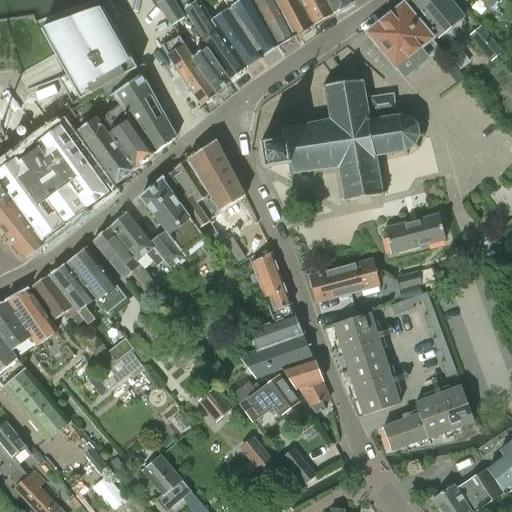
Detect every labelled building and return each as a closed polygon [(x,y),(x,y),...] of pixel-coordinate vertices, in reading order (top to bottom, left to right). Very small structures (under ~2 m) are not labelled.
[(161,0),(157,3),(173,26),(185,17),(173,0),(161,0)] [(179,0),(206,38),(203,40),(207,47),(230,78),(245,68),(213,19),(199,0),(179,0)] [(223,0),(229,8),(213,19),(245,68),(246,68),(278,46),(252,0),(223,0)] [(252,0),(278,46),(295,35),(276,0),(252,0)] [(276,0),(295,35),(312,24),(298,0),(276,0)] [(301,0),(313,23),(314,23),(333,13),(325,0),(301,0)] [(328,0),(335,12),(354,2),(352,0),(328,0)] [(409,0),(408,2),(438,38),(463,17),(449,0),(409,0)] [(482,0),(490,9),(500,0),(482,0)] [(367,34),(395,68),(398,66),(406,75),(439,48),(403,4),(367,34)] [(60,65),(66,74),(58,78),(73,104),(80,100),(102,87),(108,97),(112,94),(141,75),(152,96),(153,95),(154,96),(160,92),(132,42),(125,46),(103,8),(41,30),(60,65)] [(480,26),(479,27),(470,35),(490,60),(501,52),(480,26)] [(162,46),(161,47),(173,64),(172,64),(172,65),(174,67),(179,74),(179,75),(188,89),(200,106),(198,107),(199,108),(214,95),(219,91),(217,89),(183,42),(177,33),(175,34),(173,35),(175,39),(162,46)] [(183,42),(217,89),(231,79),(230,78),(207,47),(197,54),(195,51),(198,49),(190,37),(183,42)] [(121,107),(154,154),(175,139),(175,136),(153,96),(154,96),(153,95),(152,96),(141,75),(112,94),(121,107)] [(264,141),(264,142),(261,143),(261,145),(259,145),(260,149),(262,148),(263,156),(265,164),(263,165),(263,168),(265,168),(266,169),(268,169),(269,170),(272,170),(272,168),(276,168),(276,172),(289,169),(289,172),(288,172),(288,177),(291,176),(291,174),(308,172),(308,174),(311,174),(311,171),(324,169),(325,172),(327,171),(327,169),(339,168),(342,182),(340,183),(340,186),(342,186),(344,198),(342,198),(344,203),(348,203),(347,201),(381,195),(381,197),(386,196),(385,191),(382,191),(380,179),(383,179),(382,175),(379,176),(376,156),(389,154),(389,156),(393,155),(393,153),(404,151),(405,154),(407,154),(407,150),(413,145),(418,148),(419,146),(416,145),(420,136),(424,136),(424,134),(420,133),(419,125),(422,122),(421,121),(417,124),(410,116),(413,114),(412,112),(408,116),(401,115),(400,112),(397,112),(397,116),(396,116),(393,95),(368,98),(368,96),(365,97),(363,84),(365,83),(365,79),(360,80),(360,82),(343,85),(327,87),(326,85),(322,86),(323,90),(325,90),(327,103),(325,104),(326,107),(328,107),(330,120),(318,123),(317,121),(314,122),(314,124),(304,125),(303,124),(299,124),(299,126),(284,129),(284,127),(279,128),(280,132),(282,132),(283,139),(267,142),(267,140),(264,141)] [(56,111),(54,112),(64,126),(77,117),(68,103),(67,103),(65,105),(56,111)] [(101,125),(134,170),(154,154),(121,107),(113,112),(113,117),(101,125)] [(116,184),(117,183),(133,171),(95,118),(78,131),(116,184)] [(197,203),(210,221),(218,233),(217,233),(238,266),(254,256),(238,229),(252,219),(240,200),(244,198),(216,141),(188,160),(210,195),(197,203)] [(164,180),(198,230),(210,221),(197,203),(210,195),(188,160),(175,171),(164,180)] [(141,200),(165,231),(150,242),(171,268),(184,257),(185,258),(204,242),(206,241),(198,230),(164,180),(141,200)] [(0,227),(25,258),(26,257),(44,243),(0,186),(0,227)] [(110,228),(138,263),(148,256),(157,267),(164,261),(170,269),(171,268),(150,242),(126,213),(110,228)] [(438,215),(431,216),(428,217),(385,229),(392,254),(445,240),(438,215)] [(94,242),(125,279),(131,274),(143,288),(146,284),(156,296),(160,293),(152,282),(153,281),(138,263),(110,228),(94,242)] [(96,300),(97,301),(117,286),(86,248),(67,264),(96,300)] [(272,253),(251,261),(265,298),(274,322),(296,314),(291,305),(274,258),(272,253)] [(372,260),(310,277),(317,304),(348,295),(350,295),(361,292),(363,297),(380,293),(378,287),(379,287),(372,260)] [(84,321),(88,325),(95,320),(86,308),(96,300),(67,264),(50,276),(84,321)] [(397,277),(400,290),(419,285),(422,285),(418,271),(397,277)] [(50,276),(33,287),(57,320),(68,312),(78,326),(84,321),(50,276)] [(400,290),(399,291),(401,300),(421,294),(422,294),(419,285),(400,290)] [(7,302),(37,344),(38,346),(57,331),(28,290),(7,302)] [(421,294),(410,298),(413,305),(422,301),(423,301),(421,294)] [(405,312),(414,309),(413,305),(410,298),(401,301),(405,312)] [(423,301),(422,301),(425,308),(426,307),(432,305),(429,299),(423,301)] [(395,315),(405,312),(401,301),(391,305),(395,315)] [(0,304),(0,334),(19,357),(37,344),(7,302),(5,303),(0,304)] [(426,307),(425,308),(427,315),(428,314),(434,312),(432,305),(426,307)] [(424,316),(423,316),(426,323),(427,323),(437,319),(434,312),(428,314),(427,315),(424,316)] [(334,325),(357,392),(365,416),(401,404),(398,395),(403,394),(393,365),(389,366),(384,350),(388,349),(378,320),(373,322),(371,313),(334,325)] [(251,330),(258,351),(304,335),(296,314),(274,322),(251,330)] [(427,323),(426,323),(428,329),(429,329),(432,328),(433,328),(439,326),(437,319),(427,323)] [(433,328),(432,328),(436,338),(437,338),(443,336),(439,326),(433,328)] [(110,338),(124,355),(132,348),(119,331),(110,338)] [(258,351),(243,356),(259,377),(282,369),(313,357),(304,335),(258,351)] [(433,339),(432,340),(434,346),(436,346),(445,342),(443,336),(437,338),(436,338),(433,339)] [(0,382),(48,439),(69,421),(0,338),(0,382)] [(436,346),(434,346),(437,353),(438,352),(441,351),(442,351),(447,348),(445,342),(436,346)] [(98,376),(96,377),(108,392),(127,377),(129,375),(132,379),(145,370),(131,352),(131,351),(115,363),(98,376)] [(441,362),(440,362),(443,369),(444,368),(453,365),(449,353),(443,356),(442,356),(444,361),(441,362)] [(282,369),(293,385),(306,379),(308,385),(321,380),(313,357),(282,369)] [(444,368),(443,369),(445,375),(447,375),(456,371),(453,365),(444,368)] [(274,404),(283,416),(300,403),(280,377),(263,389),(258,394),(250,384),(234,396),(252,421),(274,404)] [(322,402),(329,400),(321,380),(308,385),(306,379),(293,385),(296,391),(299,390),(315,414),(325,410),(322,402)] [(416,415),(385,427),(393,451),(406,446),(408,451),(423,446),(421,440),(429,437),(430,438),(476,422),(462,385),(454,389),(452,384),(424,395),(425,399),(417,402),(421,413),(416,415)] [(230,410),(222,400),(214,391),(201,402),(217,421),(230,410)] [(0,469),(4,474),(7,471),(19,485),(14,489),(35,511),(53,511),(58,508),(39,489),(44,484),(33,471),(28,476),(19,464),(35,451),(15,426),(11,429),(5,421),(0,425),(0,456),(5,463),(0,466),(0,469)] [(254,438),(241,448),(269,482),(281,472),(254,438)] [(503,460),(489,471),(504,490),(511,483),(511,442),(498,453),(503,460)] [(142,471),(163,495),(156,500),(166,511),(191,491),(161,456),(142,471)] [(292,466),(307,486),(318,477),(302,458),(292,466)] [(433,499),(441,511),(474,511),(502,495),(486,470),(457,488),(455,485),(433,499)]
